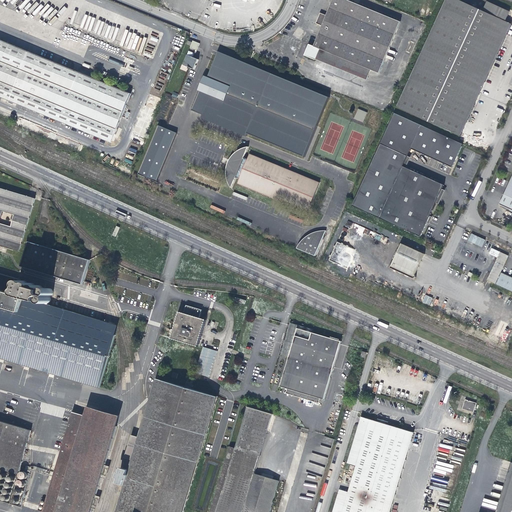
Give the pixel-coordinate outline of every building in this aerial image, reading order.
[(324,50),(375,69),(384,72),(403,21),(349,0),(336,0),(330,16),(323,13),(319,24),(326,26),(318,47),(313,45),(308,56),(319,61),(320,60),(324,50)] [(459,0),(447,0),(398,106),(460,135),(511,24),(505,21),(508,13),(494,6),(490,14),(484,11),(459,0)] [(488,1),(484,11),(490,14),(494,6),(508,13),(509,11),(488,1)] [(234,50),(190,32),(130,179),(219,219),(317,266),(361,170),(314,153),(336,98),(232,56),(234,50)] [(133,94),(0,40),(0,97),(2,99),(12,103),(11,105),(14,106),(15,104),(17,105),(113,143),(133,94)] [(371,79),(375,69),(324,50),(320,60),(371,79)] [(12,103),(2,99),(0,104),(0,113),(12,118),(17,105),(15,104),(14,106),(11,105),(12,103)] [(360,107),(356,117),(364,120),(368,110),(360,107)] [(395,113),(381,143),(408,156),(412,149),(453,167),(463,144),(395,113)] [(429,219),(445,186),(406,168),(403,166),(408,156),(381,143),(352,205),(420,237),(429,219)] [(511,211),(511,179),(503,202),(501,207),(511,211)] [(0,245),(20,251),(35,198),(32,198),(1,189),(0,188),(0,245)] [(56,222),(48,227),(57,239),(65,234),(56,222)] [(482,247),(485,240),(471,233),(468,241),(482,247)] [(336,242),(329,261),(349,268),(355,249),(336,242)] [(84,285),(91,262),(29,243),(21,267),(84,285)] [(390,268),(413,279),(416,278),(415,276),(414,274),(416,274),(425,255),(401,244),(390,268)] [(510,255),(502,252),(489,280),(498,283),(510,255)] [(497,283),(509,288),(510,286),(511,287),(511,276),(503,271),(497,283)] [(97,391),(113,338),(101,335),(103,326),(45,308),(46,306),(47,305),(48,305),(48,304),(48,302),(47,301),(48,298),(49,297),(50,296),(51,295),(51,293),(50,292),(49,291),(48,291),(47,290),(45,291),(44,292),(39,291),(39,290),(39,289),(38,288),(36,288),(35,288),(33,289),(32,288),(31,288),(31,287),(30,286),(29,285),(27,285),(26,286),(25,286),(24,286),(24,285),(24,284),(23,283),(21,283),(20,283),(18,284),(17,284),(17,283),(0,277),(0,362),(30,371),(30,372),(37,375),(37,373),(97,391)] [(424,295),(423,303),(430,305),(431,296),(424,295)] [(198,319),(201,312),(185,307),(183,314),(178,313),(172,334),(171,339),(198,347),(206,321),(198,319)] [(315,327),(292,320),(282,352),(290,354),(289,357),(282,383),(326,397),(344,337),(314,329),(315,327)] [(116,330),(103,326),(101,335),(113,338),(116,330)] [(218,352),(203,348),(196,374),(210,378),(218,352)] [(183,511),(219,392),(192,384),(194,379),(188,377),(187,382),(159,374),(141,433),(135,455),(130,471),(126,485),(118,511),(183,511)] [(465,396),(463,405),(473,408),(476,399),(465,396)] [(91,399),(88,409),(97,411),(97,413),(119,419),(122,409),(91,399)] [(268,511),(277,483),(253,476),(274,409),(249,402),(235,450),(229,448),(212,503),(207,502),(205,510),(210,511),(209,511),(268,511)] [(91,511),(95,501),(99,488),(104,471),(108,458),(119,419),(97,413),(97,411),(88,409),(76,405),(70,426),(69,426),(64,443),(66,444),(45,511),(91,511)] [(332,511),(390,511),(413,431),(403,428),(361,416),(348,461),(357,464),(349,491),(340,488),(332,511)] [(0,422),(0,469),(19,475),(32,432),(0,422)] [(128,453),(135,455),(141,433),(134,431),(128,453)] [(113,460),(108,458),(104,471),(109,473),(113,460)] [(511,464),(510,464),(494,511),(500,511),(511,476),(511,464)] [(119,483),(126,485),(130,471),(124,469),(119,483)] [(511,511),(511,476),(500,511),(511,511)] [(104,490),(99,488),(95,501),(100,503),(104,490)] [(10,490),(11,504),(18,503),(18,495),(21,495),(21,490),(10,490)]
